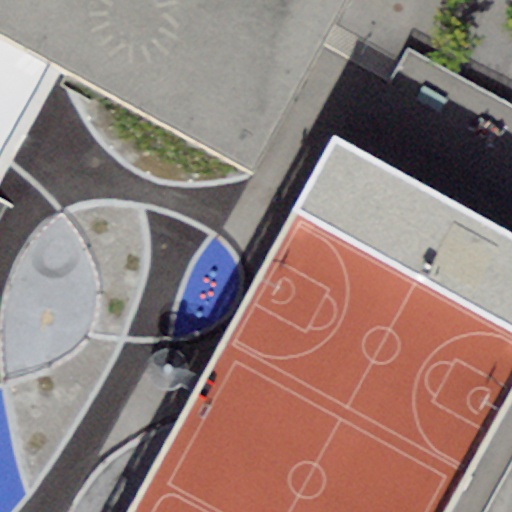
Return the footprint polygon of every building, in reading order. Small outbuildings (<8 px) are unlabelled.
[(348,0),(0,0),(0,37),(60,71),(72,78),(82,111),(109,148),(142,174),(176,185),(222,182),(249,176),(348,0)] [(0,179),(60,71),(0,37),(0,179)] [(439,143),(424,177),(511,216),(511,110),(501,105),(476,160),(439,143)] [(450,511),(511,399),(511,236),(331,138),(126,511),(450,511)] [(0,235),(14,212),(0,203),(0,235)]
